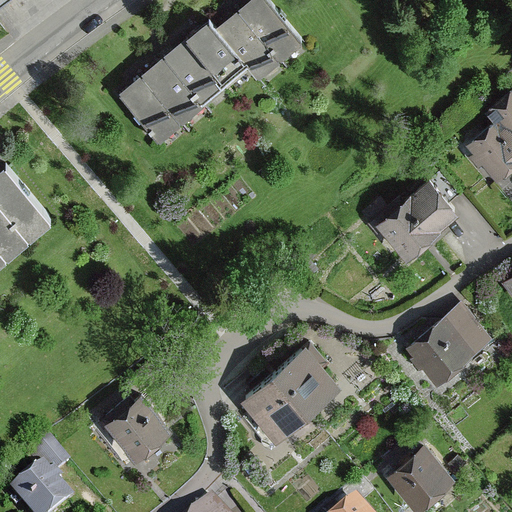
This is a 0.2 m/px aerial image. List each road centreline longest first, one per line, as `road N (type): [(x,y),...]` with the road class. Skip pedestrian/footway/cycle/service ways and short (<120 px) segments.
road 1 (residential): [(167,511),(196,488),(214,457),(208,385),(234,342),(296,304),(362,326),(408,319),(511,245)]
road 2 (residential): [(0,78),(103,0)]
